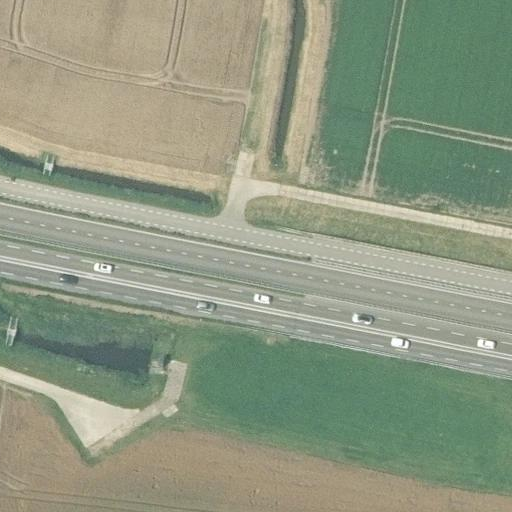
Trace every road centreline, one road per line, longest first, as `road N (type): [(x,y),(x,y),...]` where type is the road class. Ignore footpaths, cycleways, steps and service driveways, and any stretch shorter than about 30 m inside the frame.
road 1 (primary): [(0,261),(511,368)]
road 2 (unclassified): [(511,289),(0,188)]
road 3 (primary): [(511,350),(0,258)]
road 4 (track): [(511,489),(155,407)]
road 5 (track): [(237,182),(511,235)]
road 6 (track): [(228,234),(269,0)]
